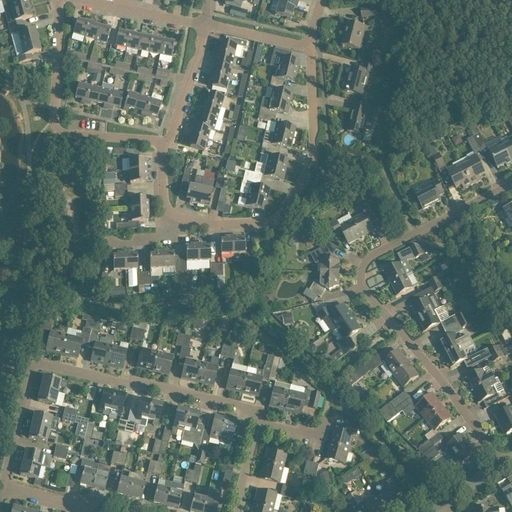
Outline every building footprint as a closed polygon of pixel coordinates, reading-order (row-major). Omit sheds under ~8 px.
[(0,0),(0,2),(2,2),(5,13),(13,11),(24,8),(29,7),(26,0),(0,0)] [(225,0),(224,5),(229,6),(232,7),(240,9),(242,0),(225,0)] [(278,3),(296,9),(298,0),(281,0),(280,4),(279,3),(278,3)] [(296,10),(296,9),(278,3),(275,15),(291,20),(294,9),(296,10)] [(8,23),(10,30),(24,27),(22,21),(32,18),(29,7),(24,8),(13,11),(5,13),(8,23)] [(247,12),(240,9),(232,7),(229,15),(244,19),(245,20),(245,19),(248,12),(247,12)] [(362,18),(363,18),(376,17),(376,9),(361,10),(362,18)] [(77,21),(76,25),(73,35),(84,38),(89,21),(84,20),(84,23),(77,21)] [(89,21),(84,38),(95,41),(99,27),(93,25),(94,23),(89,21)] [(341,45),(359,50),(366,27),(347,22),(341,45)] [(99,27),(95,41),(106,45),(111,28),(106,26),(105,29),(99,27)] [(37,41),(35,30),(25,32),(24,27),(10,30),(11,35),(14,47),(21,45),(33,42),(37,41)] [(125,34),(118,33),(115,47),(126,49),(128,40),(130,32),(125,31),(125,34)] [(128,40),(126,49),(138,51),(139,42),(140,37),(134,36),(135,33),(130,32),(128,40)] [(139,42),(138,51),(149,54),(151,44),(152,37),(148,36),(147,39),(140,37),(139,42)] [(160,56),(162,47),(163,42),(156,40),(157,38),(152,37),(151,44),(149,54),(160,56)] [(217,50),(225,52),(234,54),(236,47),(245,49),(247,43),(226,39),(225,43),(222,42),(221,49),(218,48),(217,50)] [(169,43),(163,42),(162,47),(160,56),(159,62),(170,64),(175,41),(170,40),(169,43)] [(17,57),(19,64),(32,60),(31,55),(41,52),(37,41),(33,42),(21,45),(23,56),(17,57)] [(299,62),(290,60),(291,54),(273,49),(272,55),(269,66),(279,69),(292,72),(297,73),(299,62)] [(217,63),(219,63),(231,66),(234,54),(225,52),(217,50),(215,58),(218,59),(217,63)] [(231,66),(219,63),(217,63),(215,71),(212,71),(212,74),(229,78),(231,66)] [(343,91),(362,96),(368,74),(374,75),(376,67),(363,64),(361,71),(352,69),(348,82),(345,82),(343,91)] [(271,84),(282,86),(284,81),(294,83),(297,73),(292,72),(279,69),(276,79),(272,77),(271,84)] [(155,77),(168,80),(170,73),(157,70),(155,77)] [(99,75),(94,74),(92,81),(92,83),(98,84),(99,82),(100,76),(99,75)] [(212,87),(216,89),(226,91),(229,78),(212,74),(210,80),(213,81),(212,87)] [(103,108),(108,109),(109,102),(112,92),(111,92),(113,86),(102,84),(101,90),(100,90),(98,99),(97,104),(104,105),(103,108)] [(281,91),(282,86),(271,84),(269,89),(267,88),(264,99),(284,103),(289,105),(292,94),(281,91)] [(81,103),(85,104),(87,96),(89,87),(78,85),(75,99),(81,100),(81,103)] [(87,96),(85,104),(90,105),(91,102),(97,104),(98,99),(100,90),(89,87),(87,96)] [(109,102),(108,109),(112,111),(113,108),(120,109),(123,95),(112,92),(109,102)] [(128,93),(124,105),(123,110),(128,111),(129,109),(135,111),(137,106),(139,97),(128,93)] [(203,104),(220,109),(224,98),(210,94),(208,100),(205,99),(203,104)] [(153,95),(151,100),(150,100),(145,117),(150,118),(150,115),(157,117),(163,98),(153,95)] [(139,97),(137,106),(135,111),(141,113),(140,115),(145,117),(150,100),(139,97)] [(259,115),(275,118),(276,113),(287,115),(289,105),(284,103),(264,99),(263,98),(259,115)] [(203,116),(217,120),(220,109),(203,104),(202,109),(205,110),(203,116)] [(363,136),(366,122),(370,123),(373,110),(354,105),(347,132),(363,136)] [(288,138),(293,139),(295,128),(274,123),(275,118),(259,115),(258,120),(268,122),(265,133),(288,138)] [(197,126),(214,131),(217,120),(203,116),(201,122),(198,121),(197,126)] [(190,136),(207,141),(211,130),(213,131),(214,131),(197,126),(195,132),(192,131),(190,136)] [(293,139),(288,138),(265,133),(261,149),(262,149),(278,153),(280,147),(290,150),(293,139)] [(246,136),(238,134),(236,141),(244,143),(246,136)] [(488,150),(486,146),(480,134),(473,137),(480,150),(485,159),(491,156),(488,150)] [(190,148),(204,152),(207,141),(190,136),(189,140),(192,141),(190,148)] [(460,136),(453,139),(456,145),(462,142),(460,136)] [(480,150),(473,137),(467,140),(476,156),(469,160),(470,163),(462,166),(472,185),(481,181),(479,177),(485,174),(479,163),(485,159),(480,150)] [(432,158),(438,155),(433,146),(428,149),(431,155),(432,158)] [(511,164),(511,162),(504,147),(498,150),(496,146),(488,150),(491,156),(498,169),(506,165),(507,167),(511,164)] [(266,167),(280,170),(285,171),(288,160),(277,158),(278,153),(262,149),(261,154),(268,156),(266,167)] [(432,158),(439,171),(446,167),(439,154),(438,155),(432,158)] [(129,160),(129,172),(146,171),(146,163),(143,163),(143,159),(129,160)] [(225,173),(233,174),(235,164),(227,162),(226,164),(226,168),(225,173)] [(244,178),(243,178),(260,182),(261,177),(263,177),(266,167),(256,164),(254,175),(245,172),(244,178)] [(455,170),(454,168),(447,171),(456,189),(462,186),(464,189),(472,185),(462,166),(455,170)] [(285,171),(280,170),(266,167),(263,177),(283,182),(285,171)] [(182,181),(188,183),(191,170),(185,169),(182,181)] [(146,171),(129,172),(130,184),(144,184),(144,179),(147,179),(146,171)] [(115,174),(103,174),(104,185),(115,185),(115,174)] [(221,190),(224,177),(218,176),(215,188),(221,190)] [(189,204),(197,205),(203,178),(195,177),(193,187),(189,186),(186,200),(190,201),(189,204)] [(203,178),(197,205),(205,207),(205,204),(209,205),(212,191),(214,181),(203,178)] [(243,178),(240,194),(262,200),(267,201),(269,190),(259,187),(260,182),(243,178)] [(416,197),(423,210),(441,201),(438,197),(444,194),(437,181),(432,184),(434,188),(426,192),(424,187),(416,191),(418,196),(416,197)] [(224,203),(227,191),(221,190),(218,202),(224,203)] [(264,211),(267,201),(262,200),(240,194),(237,205),(264,211)] [(130,198),(131,211),(148,210),(148,202),(145,202),(145,198),(130,198)] [(349,216),(361,238),(374,231),(371,224),(376,221),(367,204),(361,208),(365,215),(353,222),(350,216),(349,216)] [(511,205),(503,210),(511,227),(511,205)] [(148,210),(131,211),(131,223),(146,222),(145,218),(148,218),(148,210)] [(348,245),(361,238),(349,216),(337,222),(336,221),(330,225),(336,236),(342,233),(348,245)] [(302,223),(308,227),(313,222),(307,217),(302,223)] [(233,255),(245,254),(245,253),(244,240),(240,240),(240,237),(232,238),(233,255)] [(220,241),(220,243),(220,255),(233,255),(232,238),(224,238),(224,241),(220,241)] [(185,248),(185,251),(186,263),(198,262),(197,245),(189,245),(190,248),(185,248)] [(205,245),(197,245),(198,262),(210,262),(210,247),(206,248),(205,245)] [(421,256),(425,254),(429,253),(429,250),(422,248),(415,246),(409,249),(415,260),(421,256)] [(320,274),(334,274),(339,274),(340,261),(330,255),(327,257),(322,248),(310,254),(315,264),(321,264),(320,274)] [(149,256),(150,270),(162,269),(161,257),(161,252),(153,253),(153,255),(149,256)] [(169,252),(161,252),(161,257),(162,269),(174,269),(173,254),(169,255),(169,252)] [(132,253),(124,254),(125,271),(137,270),(137,256),(132,256),(132,253)] [(112,257),(112,259),(113,272),(125,271),(124,254),(116,254),(116,257),(112,257)] [(455,263),(449,257),(443,263),(449,269),(455,263)] [(413,273),(407,260),(401,263),(383,272),(383,273),(386,271),(392,283),(389,285),(392,284),(407,276),(413,273)] [(245,276),(252,265),(247,262),(240,273),(245,276)] [(190,271),(186,271),(180,271),(181,284),(181,290),(191,290),(190,271)] [(100,286),(105,287),(108,275),(102,274),(100,286)] [(339,274),(334,274),(320,274),(320,282),(316,282),(310,291),(321,298),(327,290),(330,292),(339,287),(339,274)] [(396,298),(403,294),(413,289),(407,276),(392,284),(398,296),(395,297),(396,298)] [(432,288),(442,283),(439,277),(429,282),(432,288)] [(453,284),(450,279),(443,283),(446,288),(453,284)] [(445,288),(442,283),(432,288),(434,294),(445,288)] [(418,319),(419,320),(423,318),(436,311),(441,308),(434,294),(432,288),(423,292),(427,299),(410,308),(411,308),(412,307),(418,319)] [(265,297),(261,301),(267,307),(271,303),(265,297)] [(344,306),(340,309),(332,314),(329,308),(318,315),(331,333),(352,318),(344,306)] [(55,309),(48,308),(45,319),(52,321),(55,309)] [(423,318),(419,320),(425,332),(423,333),(442,323),(436,311),(423,318)] [(459,323),(469,318),(467,313),(456,318),(459,323)] [(281,316),(281,317),(283,326),(290,324),(288,315),(281,316)] [(94,319),(88,317),(85,329),(91,330),(94,319)] [(352,318),(331,333),(338,329),(345,340),(337,346),(345,357),(356,348),(349,338),(360,330),(352,318)] [(472,324),(469,318),(459,323),(462,329),(472,324)] [(98,332),(100,320),(94,319),(91,330),(98,332)] [(227,321),(219,320),(218,328),(225,329),(227,321)] [(59,327),(58,334),(51,332),(46,352),(61,355),(63,350),(66,336),(68,329),(59,327)] [(136,341),(139,330),(132,328),(130,339),(136,341)] [(66,336),(63,350),(61,355),(77,359),(83,333),(68,329),(66,336)] [(139,330),(136,341),(142,342),(145,331),(139,330)] [(181,348),(184,336),(178,334),(175,346),(181,348)] [(446,355),(444,356),(471,343),(468,336),(461,340),(461,341),(459,342),(455,334),(438,343),(438,344),(440,343),(446,355)] [(95,343),(91,362),(106,366),(107,361),(113,338),(106,336),(105,340),(100,339),(99,344),(95,343)] [(182,348),(188,349),(191,338),(184,336),(181,348),(182,348)] [(452,367),(451,368),(451,369),(468,360),(464,352),(467,351),(467,352),(474,349),(471,343),(444,356),(446,355),(452,367)] [(313,354),(315,352),(316,348),(313,344),(308,348),(312,354),(313,354)] [(226,358),(229,347),(223,345),(220,357),(226,358)] [(492,357),(502,351),(499,345),(489,351),(492,357)] [(111,347),(107,361),(106,366),(122,370),(127,351),(111,347)] [(229,347),(226,358),(232,360),(235,348),(229,347)] [(157,353),(141,349),(137,368),(152,372),(157,353)] [(384,363),(394,376),(405,368),(409,364),(399,351),(384,363)] [(505,357),(502,351),(492,357),(494,362),(505,357)] [(157,353),(152,372),(168,376),(172,357),(157,353)] [(322,359),(329,369),(335,365),(327,355),(322,359)] [(268,381),(274,358),(274,357),(268,356),(265,368),(271,369),(268,381)] [(274,357),(274,358),(268,381),(274,382),(280,359),(274,357)] [(201,364),(197,383),(212,387),(219,360),(212,358),(210,366),(201,364)] [(201,364),(186,360),(185,366),(181,379),(197,383),(201,364)] [(405,368),(394,376),(404,388),(418,377),(409,364),(405,368)] [(232,365),(231,371),(226,390),(242,394),(243,389),(248,369),(232,365)] [(366,365),(344,383),(349,389),(350,388),(371,370),(366,365)] [(472,392),(474,391),(494,380),(488,368),(465,379),(466,379),(467,379),(473,391),(472,391),(472,392)] [(248,369),(243,389),(242,394),(257,397),(263,372),(248,369)] [(44,377),(41,390),(58,394),(59,388),(65,389),(67,383),(61,381),(44,377)] [(480,403),(478,404),(504,391),(498,379),(494,380),(474,391),(480,403)] [(289,392),(285,411),(300,415),(305,396),(312,398),(309,408),(316,410),(319,395),(305,391),(303,389),(291,386),(289,392)] [(87,398),(94,399),(96,390),(89,388),(87,398)] [(289,392),(274,388),(269,408),(285,411),(289,392)] [(58,394),(41,390),(38,402),(55,406),(58,394)] [(98,412),(103,413),(102,415),(109,417),(110,412),(115,393),(103,391),(98,412)] [(383,418),(410,398),(405,392),(379,413),(383,418)] [(116,416),(120,417),(126,396),(115,393),(110,412),(116,413),(116,416)] [(432,395),(416,407),(426,420),(442,407),(432,395)] [(387,424),(395,417),(414,403),(410,398),(383,418),(387,424)] [(140,400),(135,421),(140,422),(141,419),(147,421),(152,402),(140,400)] [(152,425),(157,426),(162,405),(152,402),(147,421),(153,422),(152,425)] [(442,407),(426,420),(435,431),(451,419),(442,407)] [(65,408),(63,414),(76,417),(77,411),(65,408)] [(511,408),(495,416),(505,435),(511,431),(511,408)] [(177,409),(172,432),(171,435),(175,436),(177,431),(183,433),(188,411),(177,409)] [(199,449),(203,431),(204,426),(197,424),(199,414),(188,411),(183,433),(181,442),(194,445),(198,452),(199,449)] [(35,414),(32,427),(49,430),(52,418),(35,414)] [(76,417),(63,414),(62,421),(74,424),(76,417)] [(211,432),(210,432),(209,439),(220,441),(225,420),(214,417),(211,432)] [(122,447),(127,422),(119,420),(117,432),(118,432),(115,445),(122,447)] [(219,443),(226,445),(231,446),(236,423),(225,420),(220,441),(219,443)] [(127,422),(122,447),(127,448),(130,435),(132,436),(135,424),(127,422)] [(88,424),(85,438),(91,439),(94,426),(88,424)] [(49,430),(32,427),(29,439),(54,445),(55,439),(47,437),(49,430)] [(331,446),(335,447),(349,451),(353,436),(357,437),(359,431),(346,427),(345,433),(335,430),(331,446)] [(439,434),(418,450),(423,456),(434,447),(443,440),(439,434)] [(462,436),(458,439),(448,447),(461,464),(475,453),(462,436)] [(155,440),(152,454),(158,455),(162,442),(155,440)] [(165,457),(168,443),(162,442),(158,455),(159,456),(164,457),(165,457)] [(55,452),(67,455),(67,451),(68,448),(56,445),(55,452)] [(87,458),(90,447),(83,445),(81,456),(87,458)] [(349,451),(335,447),(331,446),(327,460),(345,465),(349,451)] [(428,464),(440,455),(434,447),(423,456),(428,464)] [(198,452),(197,458),(195,464),(202,466),(206,450),(199,449),(198,452)] [(282,469),(286,454),(268,450),(264,465),(269,466),(282,469)] [(49,469),(52,457),(26,451),(23,463),(28,464),(40,467),(49,469)] [(365,461),(372,457),(368,451),(362,455),(365,461)] [(67,455),(55,452),(53,458),(65,460),(67,455)] [(111,464),(117,465),(120,454),(113,453),(111,464)] [(126,456),(120,454),(117,465),(124,467),(126,456)] [(74,457),(69,462),(74,466),(78,461),(74,457)] [(92,488),(93,483),(97,466),(93,465),(93,463),(82,461),(80,469),(83,470),(79,485),(92,488)] [(147,473),(154,474),(156,463),(150,462),(147,473)] [(307,462),(305,472),(304,474),(310,476),(313,464),(307,462)] [(40,467),(28,464),(23,463),(20,476),(35,480),(34,485),(41,487),(42,481),(37,480),(40,467)] [(163,465),(156,463),(154,474),(160,476),(163,465)] [(233,467),(220,464),(218,470),(232,473),(233,467)] [(319,465),(313,464),(310,476),(316,477),(319,465)] [(282,469),(269,466),(264,465),(260,479),(279,484),(282,469)] [(93,483),(92,488),(105,491),(108,476),(101,474),(103,467),(97,466),(93,483)] [(193,472),(187,471),(184,482),(190,483),(193,472)] [(200,474),(193,472),(190,483),(197,485),(200,474)] [(127,480),(120,479),(116,494),(129,497),(134,474),(129,473),(127,480)] [(140,476),(134,474),(129,497),(141,500),(145,485),(138,483),(140,476)] [(66,487),(72,489),(75,477),(68,476),(66,487)] [(425,477),(419,481),(422,485),(428,482),(425,477)] [(220,491),(221,491),(227,492),(230,481),(223,479),(220,491)] [(392,480),(386,483),(391,490),(379,497),(387,511),(391,511),(401,506),(395,497),(401,494),(392,480)] [(164,489),(157,488),(153,503),(165,506),(171,484),(165,482),(164,489)] [(171,484),(165,506),(178,509),(182,494),(175,492),(176,485),(171,484)] [(511,484),(502,491),(511,506),(511,484)] [(283,485),(281,491),(294,494),(295,488),(284,485),(283,485)] [(189,511),(202,511),(208,492),(202,491),(200,498),(193,497),(189,511)] [(254,506),(259,507),(272,511),(274,511),(277,496),(280,497),(280,496),(276,495),(257,491),(254,506)] [(292,500),(294,494),(281,491),(280,496),(280,497),(281,497),(292,500)] [(351,495),(358,505),(363,502),(356,491),(351,495)] [(208,492),(202,511),(216,511),(219,503),(211,501),(213,494),(208,492)] [(353,509),(358,505),(351,495),(346,498),(353,509)] [(387,511),(379,497),(365,506),(369,511),(387,511)]
